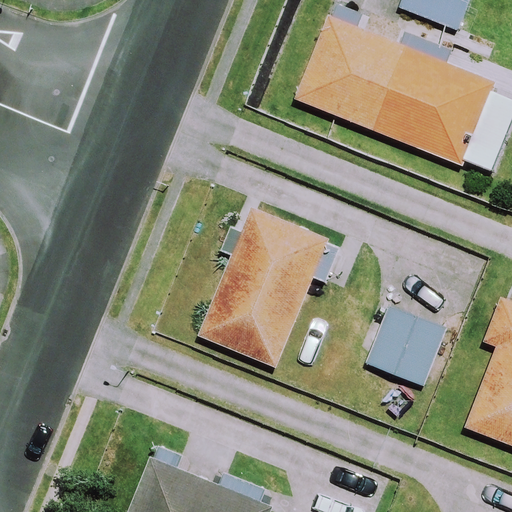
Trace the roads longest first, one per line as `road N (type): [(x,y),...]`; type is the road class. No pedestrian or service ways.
road 1 (residential): [(0,460),(125,152)]
road 2 (residential): [(125,152),(185,0)]
road 3 (residential): [(125,152),(0,103)]
